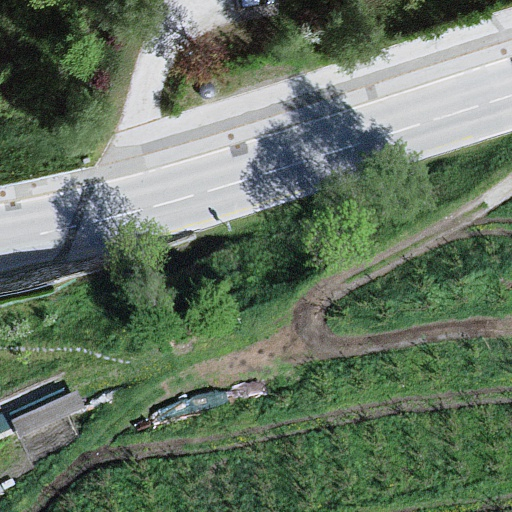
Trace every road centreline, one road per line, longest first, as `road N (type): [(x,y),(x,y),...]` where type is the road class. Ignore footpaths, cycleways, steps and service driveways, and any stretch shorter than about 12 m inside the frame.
road 1 (tertiary): [(0,243),(233,182),(511,94)]
road 2 (track): [(511,187),(328,289),(309,310),(315,331),(343,348),(511,331)]
